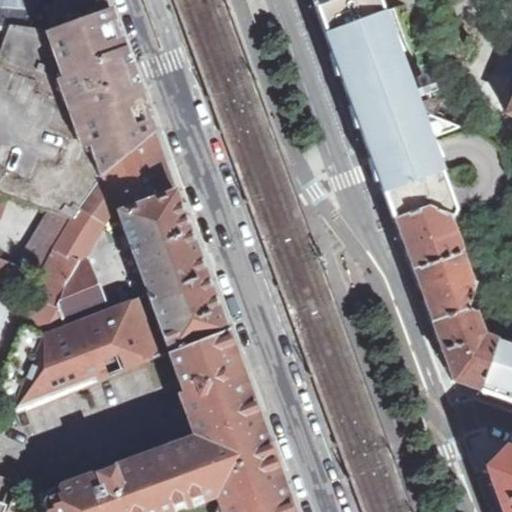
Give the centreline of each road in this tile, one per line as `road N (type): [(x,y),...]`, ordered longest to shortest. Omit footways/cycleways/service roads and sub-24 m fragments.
road 1 (residential): [(167,65),(333,511)]
road 2 (residential): [(442,430),(435,382),(284,0)]
